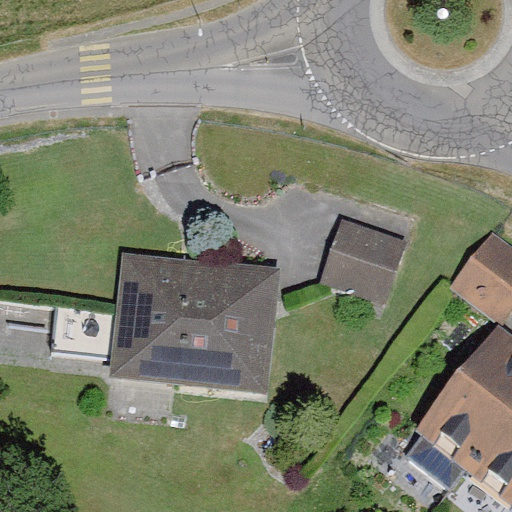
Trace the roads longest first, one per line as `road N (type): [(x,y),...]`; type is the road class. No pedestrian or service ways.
road 1 (tertiary): [(345,56),(101,76),(0,94)]
road 2 (tertiary): [(345,56),(367,89),(396,110),(434,122),(511,103)]
